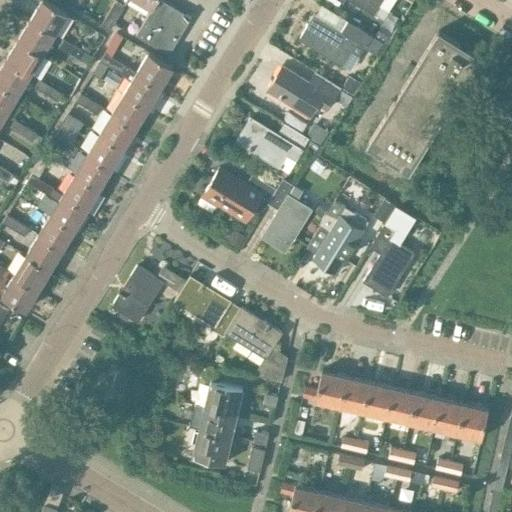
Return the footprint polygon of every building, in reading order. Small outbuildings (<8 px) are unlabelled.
[(40,0),(30,18),(55,32),(67,12),(48,0),(40,0)] [(107,11),(116,16),(123,5),(114,0),(107,11)] [(136,33),(168,52),(190,16),(164,0),(155,0),(151,6),(136,33)] [(353,0),(373,12),(380,0),(353,0)] [(101,22),(109,27),(116,16),(107,11),(101,22)] [(299,37),(342,63),(350,49),(359,55),(364,46),(375,52),(382,41),(348,20),(341,30),(314,13),(299,37)] [(18,38),(42,52),(55,32),(30,18),(18,38)] [(366,144),(409,170),(480,55),(438,29),(366,144)] [(59,45),(71,52),(75,44),(64,37),(59,45)] [(6,58),(30,73),(42,52),(18,38),(6,58)] [(71,52),(82,58),(86,51),(75,44),(71,52)] [(136,71),(160,85),(173,65),(149,50),(136,71)] [(100,59),(111,66),(116,58),(105,51),(100,59)] [(0,67),(0,81),(18,93),(30,73),(6,58),(0,67)] [(111,66),(122,72),(127,65),(116,58),(111,66)] [(268,88),(310,114),(318,101),(327,106),(340,86),(316,71),(310,81),(282,64),(268,88)] [(499,76),(506,80),(511,70),(505,66),(499,76)] [(124,91),(148,106),(160,85),(136,71),(124,91)] [(35,85),(46,92),(51,84),(40,78),(35,85)] [(0,109),(6,113),(18,93),(0,81),(0,109)] [(46,92),(57,99),(62,91),(51,84),(46,92)] [(112,111),(136,126),(148,106),(124,91),(112,111)] [(76,99),(87,106),(91,98),(80,92),(76,99)] [(87,106),(98,113),(103,105),(91,98),(87,106)] [(99,131),(124,146),(136,126),(112,111),(99,131)] [(236,139),(279,165),(287,152),(296,157),(308,136),(284,122),(278,132),(251,115),(236,139)] [(11,126),(22,132),(26,125),(15,118),(11,126)] [(22,132),(33,139),(37,132),(26,125),(22,132)] [(87,151),(111,166),(124,146),(99,131),(87,151)] [(51,140),(62,146),(67,139),(56,132),(51,140)] [(62,146),(74,153),(78,146),(67,139),(62,146)] [(75,172),(99,186),(111,166),(87,151),(75,172)] [(0,168),(0,174),(8,179),(13,172),(2,165),(0,168)] [(261,193),(269,198),(276,187),(253,173),(246,183),(219,166),(202,194),(216,204),(219,199),(247,216),(261,193)] [(27,180),(38,187),(43,179),(32,172),(27,180)] [(63,192),(87,207),(99,186),(75,172),(63,192)] [(261,234),(285,249),(312,207),(298,198),(303,190),(283,177),(276,187),(269,198),(268,201),(278,207),(261,234)] [(38,187),(49,193),(54,186),(43,179),(38,187)] [(50,212),(75,227),(87,207),(63,192),(50,212)] [(330,229),(313,256),(337,271),(363,228),(368,220),(345,206),(346,205),(335,199),(320,222),(330,229)] [(38,232),(63,247),(75,227),(50,212),(38,232)] [(3,220),(14,227),(18,220),(7,213),(3,220)] [(14,227),(25,234),(29,226),(18,220),(14,227)] [(364,279),(387,294),(414,251),(398,242),(403,233),(385,222),(370,246),(380,252),(364,279)] [(26,252),(50,267),(63,247),(38,232),(26,252)] [(14,273),(38,287),(50,267),(26,252),(14,273)] [(180,290),(186,279),(163,264),(157,275),(137,262),(112,303),(138,319),(163,279),(180,290)] [(1,293),(25,308),(38,287),(14,273),(1,293)] [(238,310),(240,306),(230,300),(231,299),(190,273),(186,279),(180,290),(174,299),(214,324),(212,327),(223,334),(225,331),(238,311),(238,310)] [(0,316),(2,318),(8,307),(0,301),(0,316)] [(269,377),(281,380),(287,355),(272,346),(282,330),(241,305),(240,306),(238,310),(238,311),(225,331),(265,356),(254,373),(269,377)] [(303,394),(339,403),(346,374),(322,368),(317,388),(305,385),(303,394)] [(339,403),(363,408),(370,379),(346,374),(339,403)] [(204,405),(236,412),(243,386),(211,378),(204,405)] [(363,408),(386,414),(393,385),(370,379),(363,408)] [(386,414),(410,419),(417,390),(393,385),(386,414)] [(410,419),(434,425),(440,396),(417,390),(410,419)] [(263,402),(275,405),(278,394),(266,391),(263,402)] [(434,425),(457,430),(464,401),(440,396),(434,425)] [(457,430),(481,436),(488,407),(464,401),(457,430)] [(190,424),(199,426),(231,434),(236,412),(204,405),(195,403),(190,424)] [(192,453),(225,461),(231,436),(231,434),(199,426),(192,453)] [(254,440),(266,443),(269,432),(257,429),(254,440)] [(341,444),(353,447),(356,438),(343,435),(341,444)] [(353,447),(366,450),(368,440),(356,438),(353,447)] [(507,464),(511,441),(511,440),(504,439),(499,462),(507,464)] [(248,466),(260,469),(265,448),(253,446),(248,466)] [(388,455),(401,458),(403,448),(390,446),(388,455)] [(401,458),(413,461),(416,451),(403,448),(401,458)] [(337,462),(349,465),(352,455),(339,452),(337,462)] [(349,465),(362,468),(364,458),(352,455),(349,465)] [(435,466),(448,469),(450,459),(438,456),(435,466)] [(448,469),(460,472),(463,462),(450,459),(448,469)] [(501,487),(507,464),(499,462),(494,485),(501,487)] [(384,473),(397,476),(399,466),(386,463),(384,473)] [(397,476),(409,479),(411,469),(399,466),(397,476)] [(431,484),(444,487),(446,477),(434,474),(431,484)] [(444,487),(456,489),(459,480),(446,477),(444,487)] [(288,511),(289,511),(313,511),(319,488),(283,480),(280,490),(293,493),(288,511)] [(496,510),(501,487),(494,485),(488,509),(496,510)] [(313,511),(338,511),(343,494),(319,488),(313,511)] [(338,511),(363,511),(366,500),(343,494),(338,511)] [(363,511),(388,511),(390,505),(366,500),(363,511)] [(40,511),(54,511),(57,507),(44,502),(40,511)]
